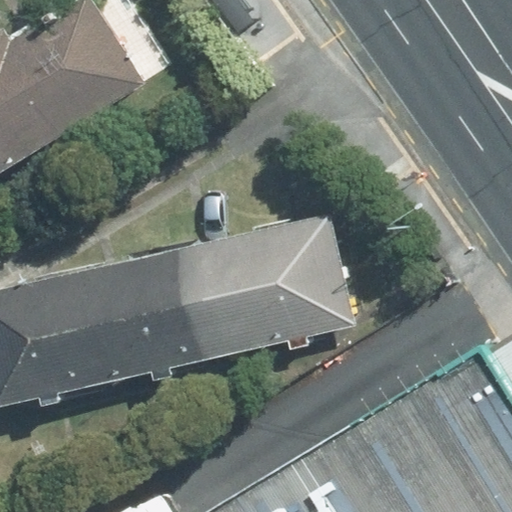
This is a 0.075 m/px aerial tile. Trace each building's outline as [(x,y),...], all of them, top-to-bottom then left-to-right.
[(236,0),(206,0),(234,39),(254,24),(236,0)] [(0,36),(0,162),(7,174),(144,91),(89,1),(13,47),(5,34),(0,36)] [(332,220),(206,251),(232,356),(291,342),(293,354),(313,349),(310,339),(358,328),(332,220)] [(206,251),(104,274),(129,383),(148,379),(151,389),(174,384),(171,372),(232,356),(206,251)] [(104,274),(0,297),(0,414),(38,406),(40,414),(58,410),(56,400),(129,383),(104,274)] [(511,511),(511,405),(478,352),(229,511),(511,511)]
